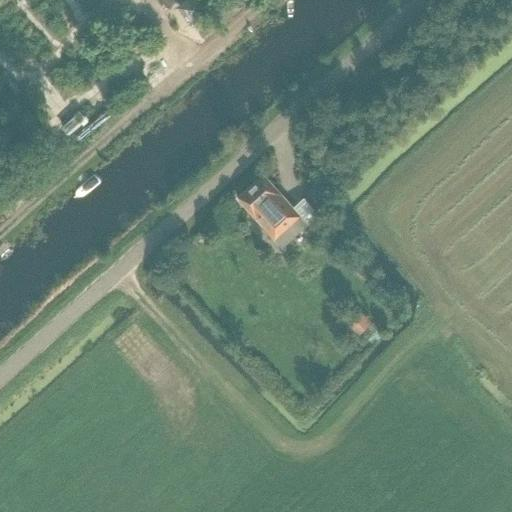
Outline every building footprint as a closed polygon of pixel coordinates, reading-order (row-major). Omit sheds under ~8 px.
[(210,11),(201,0),(185,0),(177,6),(191,25),(210,11)] [(282,196),(263,174),(237,197),(257,219),(282,248),(308,224),(283,195),(282,196)] [(306,192),(318,202),(330,187),(318,177),(306,192)] [(354,254),(346,260),(359,276),(367,270),(354,254)] [(343,321),(357,336),(372,322),(358,307),(343,321)]
